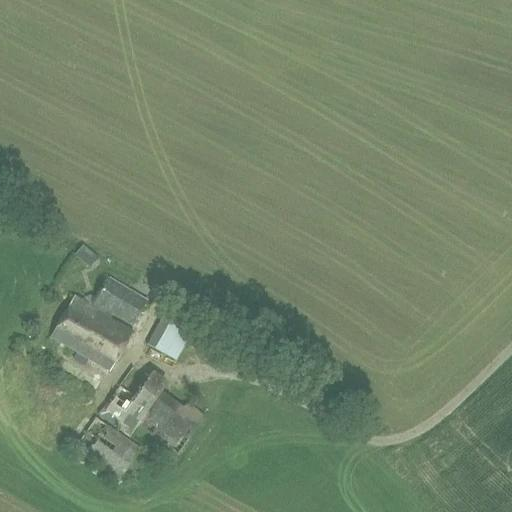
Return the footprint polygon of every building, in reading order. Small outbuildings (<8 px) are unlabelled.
[(92,253),(82,245),(74,256),(83,263),(92,253)] [(113,371),(133,331),(109,319),(111,314),(132,327),(148,302),(110,278),(93,306),(74,296),(52,339),(113,371)] [(168,306),(147,344),(176,361),(197,322),(168,306)] [(99,416),(128,437),(136,425),(177,454),(204,417),(188,406),(184,410),(160,393),(162,390),(133,368),(99,416)] [(140,450),(96,419),(75,449),(119,480),(140,450)]
